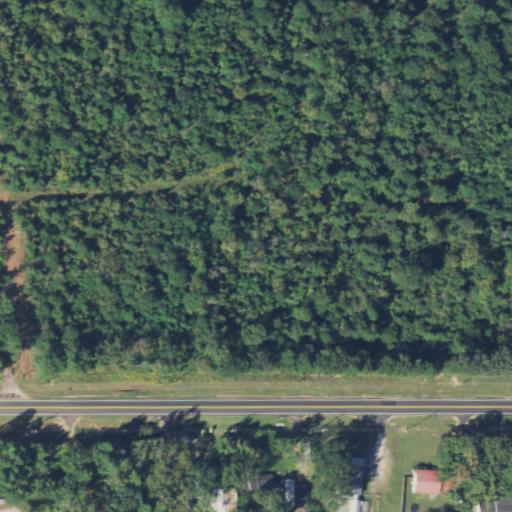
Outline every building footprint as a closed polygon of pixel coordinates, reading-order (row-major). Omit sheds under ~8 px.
[(363,459),(339,458),(338,495),(362,496),(363,459)] [(234,511),(235,489),(220,489),(219,469),(197,470),(197,496),(218,496),(218,511),(234,511)] [(415,494),(440,495),(441,472),(416,471),(415,494)] [(297,508),(296,500),(310,499),(309,488),(296,488),(295,480),(282,480),(282,485),(273,485),(272,479),(250,480),(251,510),(297,508)] [(177,511),(194,511),(194,490),(177,490),(177,511)] [(479,503),(478,511),(511,511),(511,497),(496,498),(496,503),(479,503)] [(360,511),(360,501),(351,501),(350,511),(360,511)]
